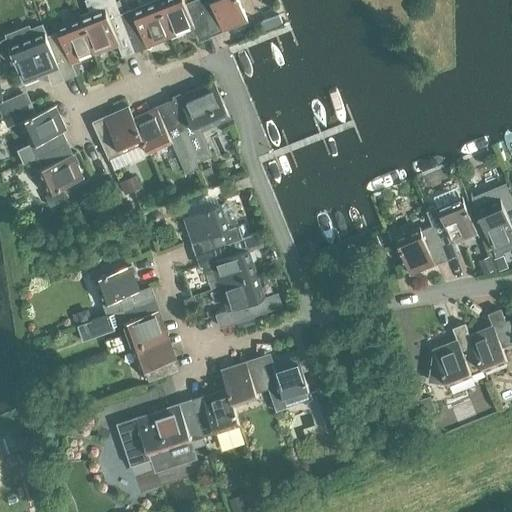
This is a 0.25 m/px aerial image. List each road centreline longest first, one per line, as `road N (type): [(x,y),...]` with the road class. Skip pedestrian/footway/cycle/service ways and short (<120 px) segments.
road 1 (residential): [(92,140),(77,108),(136,81),(154,84),(215,61),(311,317)]
road 2 (residential): [(156,252),(194,356),(311,317)]
road 3 (residential): [(311,317),(511,280)]
